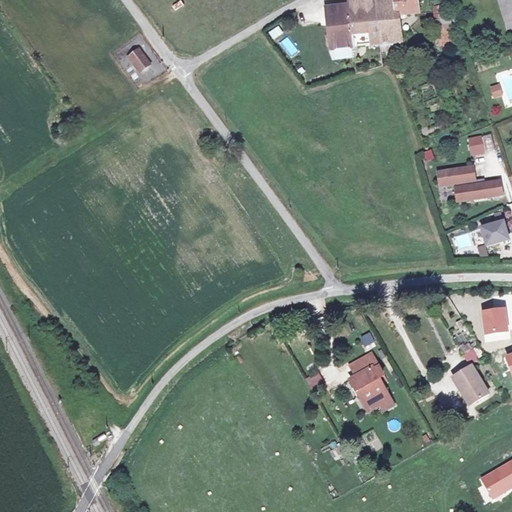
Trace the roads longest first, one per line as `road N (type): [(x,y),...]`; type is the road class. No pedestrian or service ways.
road 1 (unclassified): [(341,288),(280,303),(194,352),(132,427),(82,511)]
road 2 (unclassified): [(341,288),(180,68)]
road 3 (unclassified): [(511,275),(341,288)]
road 4 (residential): [(180,68),(308,0)]
